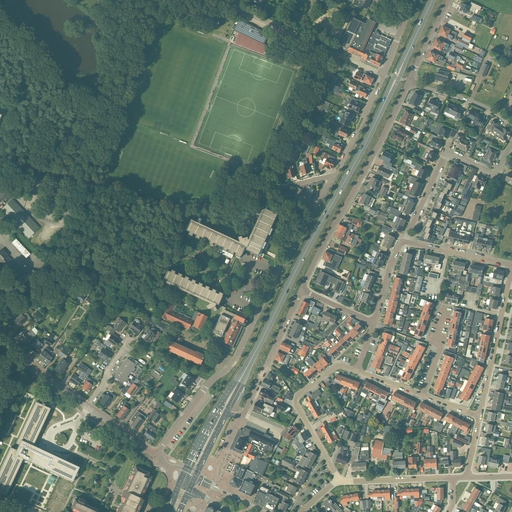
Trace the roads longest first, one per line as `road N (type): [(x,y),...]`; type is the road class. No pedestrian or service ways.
road 1 (unclassified): [(0,158),(184,206),(332,178)]
road 2 (residential): [(155,456),(234,361),(332,178)]
road 3 (primary): [(247,366),(384,102)]
road 4 (residential): [(301,290),(409,81)]
road 5 (residential): [(403,241),(446,153),(494,174),(511,143)]
road 6 (unclassified): [(383,75),(220,0)]
road 7 (residential): [(356,371),(338,364),(294,401),(339,481)]
road 8 (residential): [(479,416),(511,268)]
road 9 (residential): [(241,415),(301,290)]
road 10 (primary): [(247,366),(183,474)]
